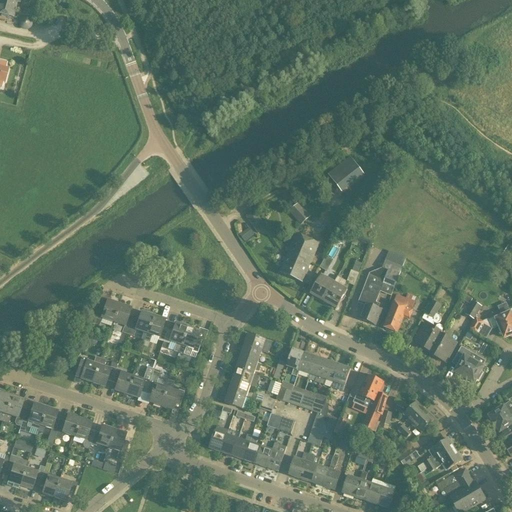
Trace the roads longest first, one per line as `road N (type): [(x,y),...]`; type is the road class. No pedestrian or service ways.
road 1 (tertiary): [(460,418),(429,389),(334,339),(264,288)]
road 2 (unclassified): [(0,286),(104,204),(160,137)]
road 3 (tertiary): [(264,288),(160,137)]
road 4 (residential): [(333,511),(186,460),(167,445)]
road 5 (residential): [(171,441),(150,423),(21,372)]
road 6 (tertiary): [(93,0),(117,28),(160,137)]
road 7 (residential): [(171,441),(202,406),(232,324)]
road 8 (residential): [(232,324),(114,283)]
